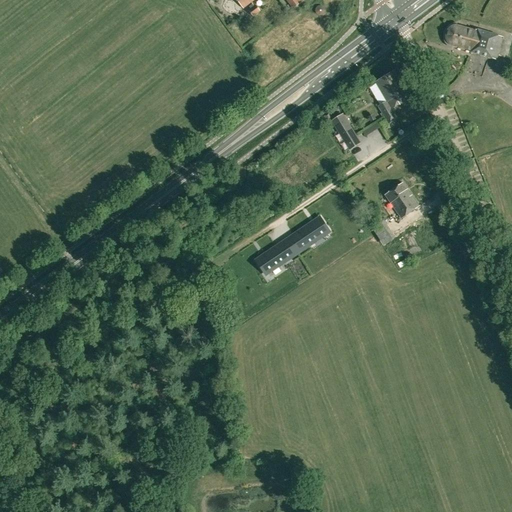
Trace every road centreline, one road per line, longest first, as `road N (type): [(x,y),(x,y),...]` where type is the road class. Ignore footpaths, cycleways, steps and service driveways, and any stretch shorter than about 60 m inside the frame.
road 1 (track): [(27,511),(4,401),(359,171)]
road 2 (primary): [(0,320),(397,19)]
road 3 (track): [(511,297),(405,34)]
